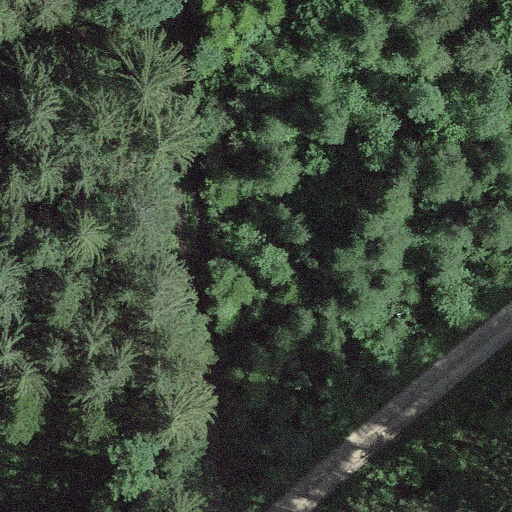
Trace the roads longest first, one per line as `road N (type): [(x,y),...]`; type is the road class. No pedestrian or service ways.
road 1 (track): [(218,511),(162,40),(167,0)]
road 2 (track): [(298,511),(511,325)]
